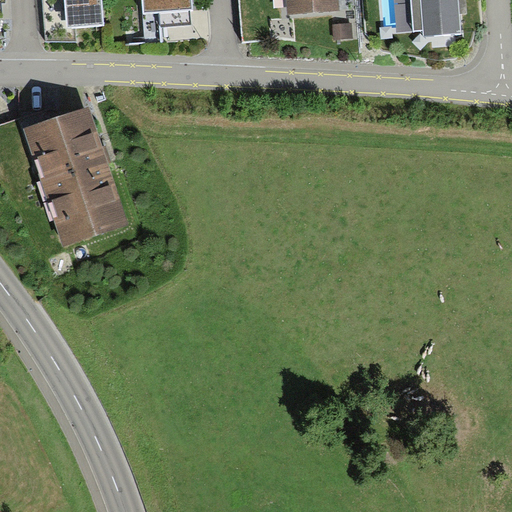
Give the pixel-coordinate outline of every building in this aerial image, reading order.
[(97,0),(41,0),(45,44),(75,41),(74,28),(100,26),(97,0)] [(140,0),(144,44),(162,42),(161,28),(190,26),(189,11),(192,11),(191,0),(140,0)] [(337,0),(286,0),(287,15),(339,11),(337,0)] [(383,0),(389,34),(400,33),(395,0),(383,0)] [(411,0),(414,33),(423,32),(424,39),(461,36),(459,15),(466,14),(464,0),(411,0)] [(351,24),(332,26),(333,40),(352,38),(351,24)] [(91,108),(25,129),(64,246),(130,224),(108,157),(91,108)]
